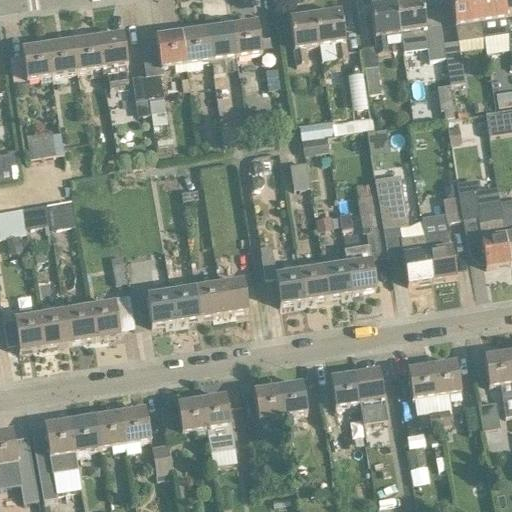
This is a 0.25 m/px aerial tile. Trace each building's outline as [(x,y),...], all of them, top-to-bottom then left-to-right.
[(450,0),(453,19),(457,47),(483,43),(476,0),(450,0)] [(511,38),(509,39),(502,0),(476,0),(483,43),(485,59),(511,55),(511,60),(511,38)] [(428,51),(424,24),(421,4),(394,8),(399,39),(415,37),(417,53),(428,51)] [(369,12),(376,59),(386,57),(384,41),(399,39),(394,8),(369,12)] [(347,64),(343,36),(340,16),(314,20),(319,52),(334,49),(336,65),(347,64)] [(304,54),(319,52),(314,20),(289,24),(296,72),(307,70),(304,54)] [(257,27),(231,31),(236,63),(262,59),(257,27)] [(211,67),(236,63),(231,31),(206,35),(211,67)] [(206,35),(181,39),(186,71),(211,67),(206,35)] [(97,43),(102,75),(102,80),(107,79),(109,95),(117,94),(117,90),(126,89),(123,72),(127,71),(122,39),(97,43)] [(155,43),(158,62),(160,74),(186,71),(181,39),(155,43)] [(76,79),(102,75),(97,43),(72,47),(76,79)] [(72,47),(47,51),(52,83),(76,79),(72,47)] [(443,49),(449,91),(464,89),(457,47),(443,49)] [(21,55),(24,75),(26,87),(52,83),(47,51),(21,55)] [(410,57),(414,81),(423,79),(421,71),(432,69),(429,54),(410,57)] [(380,98),(377,72),(364,74),(368,100),(380,98)] [(265,76),(267,95),(280,94),(277,74),(265,76)] [(149,106),(163,103),(159,79),(145,81),(149,106)] [(135,108),(149,106),(145,81),(131,83),(135,108)] [(350,82),(353,116),(368,115),(365,81),(350,82)] [(511,114),(484,119),(488,142),(511,138),(511,114)] [(371,123),(332,129),(334,142),(373,136),(371,123)] [(302,147),(334,142),(332,129),(332,127),(299,132),(302,147)] [(366,138),(370,160),(390,157),(386,135),(366,138)] [(27,140),(30,165),(63,160),(60,138),(51,140),(50,136),(27,140)] [(0,158),(0,185),(18,183),(14,156),(0,158)] [(289,172),(293,196),(309,193),(305,169),(289,172)] [(374,185),(377,200),(382,236),(407,232),(399,181),(374,185)] [(474,186),(456,189),(458,203),(462,225),(476,222),(485,274),(510,270),(504,240),(499,209),(478,213),(474,186)] [(363,240),(366,239),(382,236),(377,200),(357,203),(363,240)] [(462,225),(458,203),(451,204),(443,205),(446,227),(462,225)] [(46,211),(50,231),(50,235),(73,231),(69,207),(46,211)] [(46,211),(21,215),(25,235),(50,231),(46,211)] [(0,243),(25,239),(25,235),(21,215),(0,218),(0,243)] [(448,237),(437,239),(424,241),(432,287),(456,283),(448,237)] [(432,287),(424,241),(400,245),(407,291),(432,287)] [(344,254),(346,270),(351,300),(376,296),(368,250),(344,254)] [(109,270),(112,290),(126,288),(123,268),(109,270)] [(346,270),(323,274),(327,304),(351,300),(346,270)] [(323,274),(299,278),(304,308),(327,304),(323,274)] [(274,282),(276,292),(279,312),(304,308),(299,278),(274,282)] [(243,287),(218,291),(223,321),(247,317),(243,287)] [(199,325),(223,321),(218,291),(194,295),(199,325)] [(194,295),(171,299),(175,329),(199,325),(194,295)] [(146,303),(148,313),(151,333),(175,329),(171,299),(146,303)] [(115,310),(89,314),(94,346),(120,342),(115,310)] [(94,346),(89,314),(64,318),(69,350),(94,346)] [(64,318),(39,322),(44,354),(69,350),(64,318)] [(13,327),(15,339),(18,359),(44,354),(39,322),(13,327)] [(504,429),(511,427),(511,387),(507,359),(483,363),(488,393),(498,391),(499,402),(501,401),(504,420),(502,420),(504,429)] [(431,372),(436,402),(438,416),(440,431),(450,429),(446,400),(460,398),(455,368),(431,372)] [(411,406),(425,403),(436,402),(431,372),(406,376),(411,406)] [(378,377),(354,381),(358,410),(383,406),(378,377)] [(334,414),(358,410),(354,381),(329,385),(334,414)] [(302,389),(277,393),(282,423),(306,419),(302,389)] [(257,427),(282,423),(277,393),(253,397),(257,427)] [(230,432),(228,422),(225,402),(201,406),(205,436),(230,432)] [(176,410),(181,438),(181,440),(205,436),(201,406),(176,410)] [(495,408),(477,411),(480,430),(481,437),(499,434),(495,408)] [(480,430),(477,411),(464,413),(467,432),(480,430)] [(150,447),(148,435),(145,415),(119,419),(124,451),(150,447)] [(430,433),(440,431),(438,416),(428,418),(430,433)] [(119,419),(94,424),(99,455),(124,451),(119,419)] [(94,424),(69,428),(74,459),(99,455),(94,424)] [(43,432),(47,452),(48,459),(51,481),(53,481),(77,477),(74,459),(69,428),(43,432)] [(0,438),(0,471),(17,469),(12,437),(0,438)] [(151,453),(156,482),(171,480),(167,450),(151,453)] [(56,503),(53,481),(51,481),(48,459),(35,461),(43,505),(56,503)]
